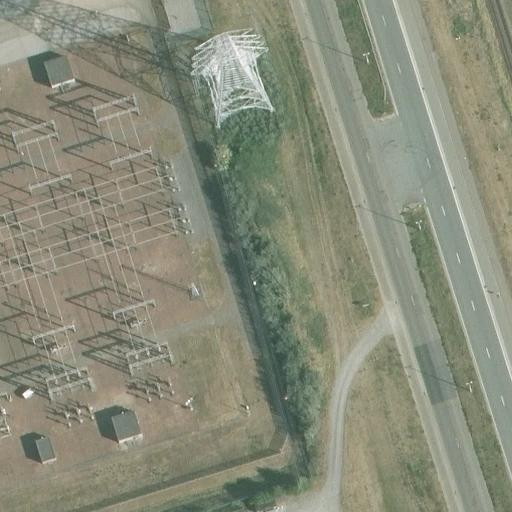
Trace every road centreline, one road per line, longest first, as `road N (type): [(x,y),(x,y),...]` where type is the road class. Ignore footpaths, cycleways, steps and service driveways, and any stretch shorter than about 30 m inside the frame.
road 1 (primary): [(319,0),(478,511)]
road 2 (primary): [(511,435),(376,0)]
road 3 (track): [(413,306),(371,337),(339,394),(330,511)]
